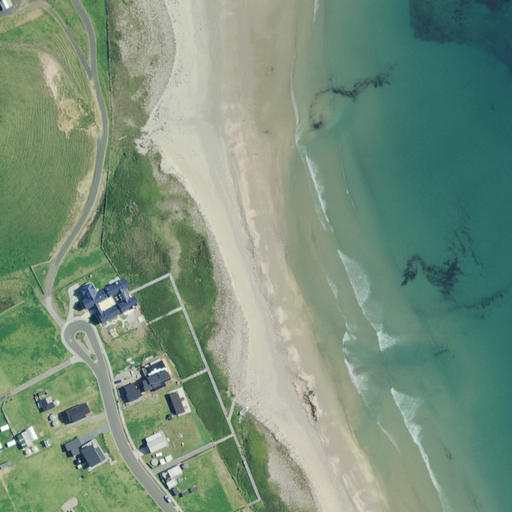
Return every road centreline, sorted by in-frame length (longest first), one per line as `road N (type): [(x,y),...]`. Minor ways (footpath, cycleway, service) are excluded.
road 1 (track): [(69,332),(49,308),(47,287),(89,207),(103,119),(91,38),(74,0)]
road 2 (residential): [(171,511),(125,449),(103,378)]
